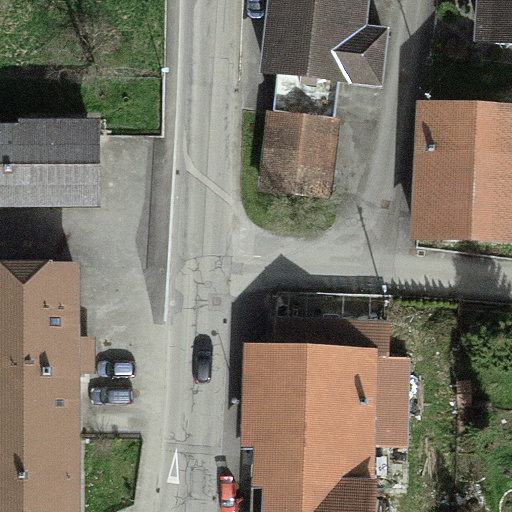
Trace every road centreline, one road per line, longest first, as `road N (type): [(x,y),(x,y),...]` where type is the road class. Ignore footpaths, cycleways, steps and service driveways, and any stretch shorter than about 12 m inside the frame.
road 1 (residential): [(412,0),(364,269)]
road 2 (secondary): [(201,0),(194,257)]
road 3 (secondary): [(194,257),(174,511)]
road 4 (residential): [(194,257),(364,269)]
road 5 (residential): [(364,269),(511,282)]
